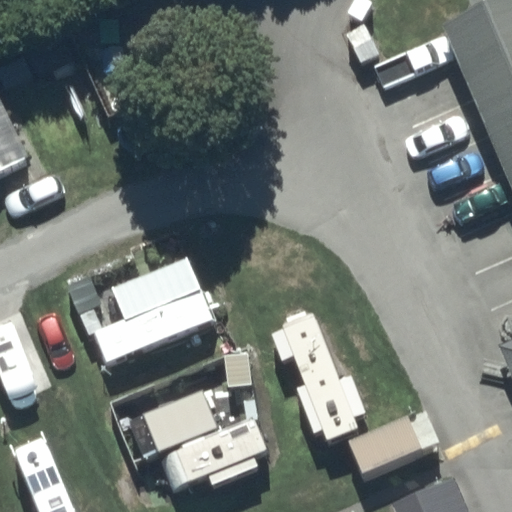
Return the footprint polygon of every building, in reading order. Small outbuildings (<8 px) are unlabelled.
[(511,19),(503,0),(468,0),(411,27),(511,240),(511,19)] [(108,379),(214,333),(188,271),(81,317),(108,379)] [(511,332),(487,344),(511,398),(511,332)] [(347,451),(363,491),(423,467),(422,465),(442,458),(429,427),(408,435),(406,428),(347,451)] [(467,511),(459,491),(446,496),(444,493),(400,511),(467,511)]
